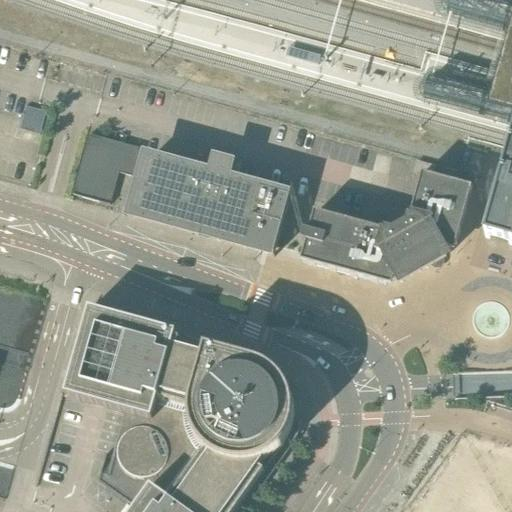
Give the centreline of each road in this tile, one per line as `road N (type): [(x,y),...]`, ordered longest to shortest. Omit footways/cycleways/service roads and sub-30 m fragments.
road 1 (tertiary): [(343,511),(392,431),(391,387),(379,358),(315,320),(201,281),(179,283)]
road 2 (tertiary): [(179,283),(192,302),(317,356),(343,384),(350,442),(307,511)]
road 3 (tertiary): [(179,283),(0,216)]
